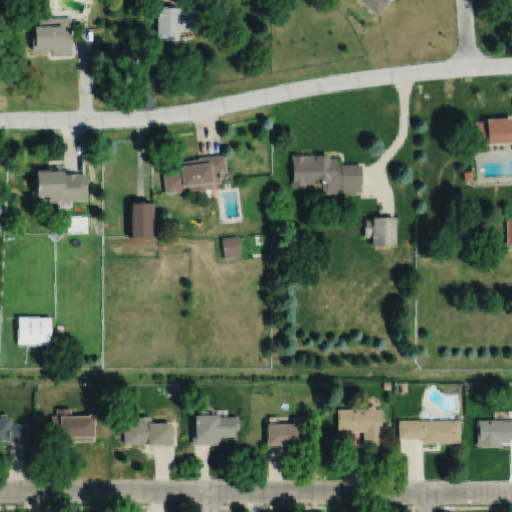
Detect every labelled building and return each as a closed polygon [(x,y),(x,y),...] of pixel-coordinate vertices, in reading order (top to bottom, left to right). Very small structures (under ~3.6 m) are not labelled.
[(358,0),(376,15),(389,0),(358,0)] [(157,8),(157,34),(157,40),(179,41),(179,31),(196,31),(196,9),(180,9),(180,8),(176,8),(176,6),(161,6),(161,8),(157,8)] [(39,18),(39,26),(31,26),(31,51),(52,51),(52,54),(71,54),(71,17),(39,18)] [(474,122),(476,153),(490,153),(489,144),(511,143),(511,117),(485,119),(485,122),(474,122)] [(206,193),(206,190),(214,189),(213,184),(221,183),(220,174),(227,173),(225,155),(199,158),(199,160),(180,163),(180,164),(163,166),(166,193),(166,194),(189,191),(189,193),(193,192),(193,196),(197,199),(203,198),(206,193)] [(291,155),(290,187),(304,187),(304,184),(322,185),(322,195),(341,195),(341,193),(361,193),(361,165),(340,165),(340,167),(336,167),(336,159),(328,159),(328,155),(291,155)] [(35,171),(36,197),(49,197),(49,203),(59,203),(59,201),(87,201),(87,175),(79,175),(79,174),(62,174),(62,171),(35,171)] [(463,172),(464,182),(472,181),(471,171),(463,172)] [(128,204),(129,237),(129,238),(154,237),(154,204),(153,204),(128,204)] [(371,218),(371,221),(364,220),(364,237),(370,238),(370,246),(394,247),(395,218),(371,218)] [(222,239),(223,241),(225,260),(242,258),(239,238),(239,237),(222,239)] [(18,318),(17,345),(28,345),(50,346),(50,339),(51,319),(18,318)] [(172,385),(172,396),(181,396),(181,385),(172,385)] [(366,410),(336,410),(337,433),(363,432),(363,447),(381,446),(381,410),(375,410),(373,408),(368,408),(366,410)] [(57,410),(57,417),(52,417),(52,447),(74,446),(73,443),(94,443),(94,418),(71,418),(71,410),(57,410)] [(0,443),(5,443),(5,445),(27,445),(27,425),(13,425),(13,420),(7,420),(7,416),(0,416),(0,443)] [(195,417),(195,427),(193,427),(193,446),(219,446),(219,439),(236,439),(236,431),(239,431),(239,418),(219,418),(219,417),(195,417)] [(124,433),(124,446),(148,445),(148,448),(172,447),(172,425),(152,425),(152,418),(139,418),(139,423),(126,423),(126,433),(124,433)] [(511,420),(477,421),(477,448),(500,448),(500,444),(510,444),(510,441),(511,441),(511,420)] [(398,422),(398,440),(422,440),(422,444),(459,444),(459,422),(398,422)] [(268,426),(268,447),(302,447),(302,425),(268,426)]
